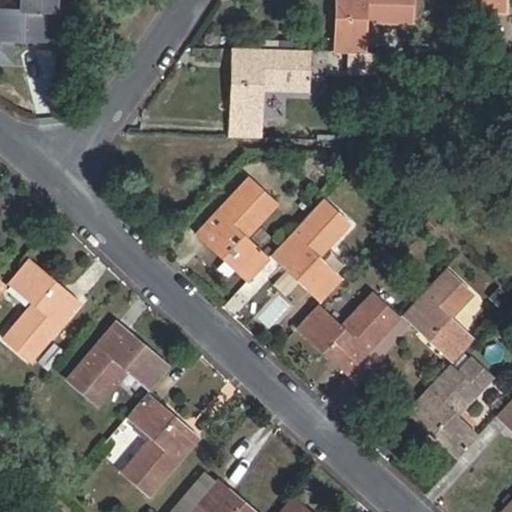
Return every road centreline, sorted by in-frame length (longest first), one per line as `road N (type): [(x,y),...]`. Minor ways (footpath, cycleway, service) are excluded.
road 1 (residential): [(67,170),(216,329),(410,511)]
road 2 (residential): [(196,0),(67,170)]
